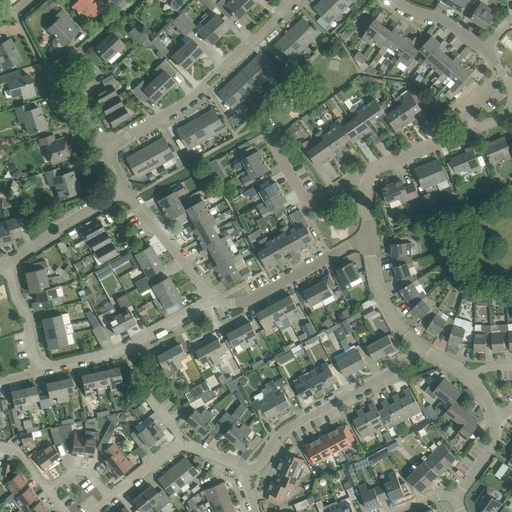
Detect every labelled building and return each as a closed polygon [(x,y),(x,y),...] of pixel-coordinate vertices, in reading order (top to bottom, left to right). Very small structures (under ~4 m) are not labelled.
[(54,0),(49,0),(44,5),(47,8),(51,9),(57,3),(54,0)] [(78,0),(71,6),(84,20),(85,19),(83,17),(89,11),(94,17),(105,6),(99,0),(78,0)] [(173,0),(173,1),(172,1),(171,2),(171,3),(170,3),(170,4),(170,5),(170,6),(171,7),(171,8),(172,9),(173,9),(173,10),(174,10),(175,10),(176,10),(177,10),(181,6),(180,6),(184,2),(186,0),(173,0)] [(201,0),(211,10),(216,6),(215,5),(210,0),(201,0)] [(219,0),(215,5),(216,6),(225,16),(229,12),(237,19),(246,11),(234,0),(230,0),(229,2),(224,6),(219,0)] [(235,0),(246,11),(254,3),(251,0),(235,0)] [(340,14),(326,0),(323,0),(315,8),(327,21),(335,13),(338,16),(340,14)] [(326,0),(340,14),(342,12),(340,9),(349,0),(326,0)] [(441,0),(440,2),(446,5),(447,4),(462,12),(468,0),(441,0)] [(471,19),(486,29),(494,16),(485,11),(488,7),(482,3),(471,19)] [(60,17),(48,29),(56,38),(53,41),(53,45),(56,48),(60,48),(62,45),(63,46),(76,34),(69,26),(74,22),(62,9),(57,14),(60,17)] [(377,17),(362,39),(371,45),(374,41),(383,27),(379,24),(385,16),(379,11),(376,15),(377,17)] [(177,17),(190,31),(195,26),(182,12),(177,17)] [(207,15),(203,19),(220,36),(229,27),(217,14),(211,20),(207,15)] [(172,22),(185,35),(190,31),(177,17),(172,22)] [(294,28),(308,44),(311,42),(308,39),(318,29),(314,25),(312,27),(304,18),(294,28)] [(220,36),(203,19),(199,23),(203,27),(198,32),(210,45),(220,36)] [(383,27),(374,41),(380,46),(382,47),(395,29),(397,30),(400,26),(394,22),(388,30),(383,27)] [(128,33),(139,45),(147,38),(136,26),(128,33)] [(294,28),(284,37),(298,53),(301,51),(298,48),(304,43),(306,46),(308,44),(294,28)] [(380,46),(378,50),(384,54),(390,46),(394,49),(404,35),(397,30),(395,29),(382,47),(380,46)] [(95,48),(107,61),(124,45),(112,32),(95,48)] [(399,52),(393,60),(399,65),(402,62),(400,60),(413,41),(411,40),(404,35),(394,49),(399,52)] [(413,41),(400,60),(402,62),(408,66),(418,52),(414,49),(420,40),(414,36),(411,40),(413,41)] [(425,52),(418,61),(424,66),(427,62),(426,61),(441,44),(439,42),(432,36),(421,49),(425,52)] [(0,60),(4,69),(21,61),(15,48),(14,48),(12,45),(13,44),(10,39),(3,43),(0,37),(0,60)] [(169,51),(156,37),(151,42),(164,56),(169,51)] [(298,53),(284,37),(273,47),(286,61),(294,53),(296,55),(298,53)] [(441,44),(426,61),(427,62),(434,68),(445,55),(441,51),(448,43),(442,38),(439,42),(441,44)] [(203,52),(191,39),(185,44),(181,40),(177,43),(193,61),(203,52)] [(193,61),(177,43),(172,47),(177,52),(172,57),(184,70),(193,61)] [(445,55),(434,68),(439,73),(441,74),(457,57),(458,59),(461,56),(456,50),(449,58),(445,55)] [(354,58),(359,62),(364,55),(358,51),(354,58)] [(249,65),(264,80),(266,78),(264,76),(274,66),(270,61),(268,64),(259,55),(249,65)] [(359,62),(363,64),(367,57),(364,55),(359,62)] [(439,73),(436,76),(442,81),(449,74),(453,77),(464,64),(458,59),(457,57),(441,74),(439,73)] [(159,75),(153,80),(165,92),(175,83),(169,76),(174,71),(164,60),(154,69),(159,75)] [(457,81),(450,88),(456,94),(460,90),(458,88),(473,72),(464,64),(453,77),(457,81)] [(239,74),(254,90),(256,88),(254,85),(260,80),(262,82),(264,80),(249,65),(239,74)] [(0,76),(0,79),(2,87),(9,85),(13,97),(23,94),(24,99),(35,96),(29,75),(15,79),(13,72),(0,76)] [(239,74),(229,84),(244,99),(246,97),(244,95),(250,89),(252,92),(254,90),(239,74)] [(102,81),(105,86),(115,81),(112,76),(102,81)] [(375,81),(376,80),(376,81),(381,89),(384,87),(380,82),(383,83),(383,79),(374,78),(375,81)] [(165,92),(153,80),(147,86),(142,81),(133,90),(143,100),(148,95),(155,102),(165,92)] [(244,99),(229,84),(219,93),(231,107),(240,99),(242,102),(244,99)] [(343,90),(346,95),(355,88),(351,84),(343,90)] [(96,93),(102,104),(116,96),(109,85),(96,93)] [(348,99),(343,90),(338,94),(344,102),(348,99)] [(127,95),(124,92),(121,94),(125,101),(129,99),(127,95)] [(404,99),(402,100),(415,119),(413,120),(416,124),(422,120),(416,111),(421,108),(411,94),(404,99)] [(398,104),(393,106),(406,125),(413,120),(415,119),(402,100),(404,99),(401,95),(399,97),(395,100),(398,104)] [(102,104),(108,115),(122,107),(116,96),(102,104)] [(337,107),(331,99),(326,102),(332,110),(337,107)] [(376,99),(367,105),(377,119),(381,116),(393,133),(397,131),(398,131),(380,105),(376,99)] [(380,105),(398,131),(406,125),(393,106),(390,101),(388,99),(384,102),(380,105)] [(15,108),(19,120),(25,118),(30,133),(46,128),(39,107),(31,110),(28,103),(15,108)] [(316,108),(321,114),(327,110),(323,103),(316,108)] [(360,110),(358,111),(371,130),(369,131),(372,135),(378,131),(372,122),(377,119),(367,105),(360,110)] [(353,114),(349,117),(353,123),(362,136),(369,131),(371,130),(358,111),(360,110),(357,106),(355,108),(351,111),(353,114)] [(108,115),(115,127),(129,119),(122,107),(108,115)] [(202,116),(213,135),(216,134),(214,130),(226,124),(223,118),(220,120),(215,109),(202,116)] [(202,116),(191,123),(201,142),(204,140),(202,137),(209,133),(211,137),(213,135),(202,116)] [(342,117),(336,121),(339,125),(341,124),(354,142),(356,141),(362,136),(353,123),(349,125),(342,117)] [(201,142),(191,123),(178,130),(187,146),(197,140),(198,143),(201,142)] [(339,125),(332,130),(342,143),(346,140),(352,149),(358,145),(356,141),(354,142),(341,124),(339,125)] [(323,130),(316,135),(322,144),(318,147),(328,160),(334,155),(336,154),(324,135),(325,134),(323,130)] [(325,134),(324,135),(336,154),(334,155),(337,159),(344,155),(338,146),(342,143),(332,130),(325,134)] [(38,139),(40,146),(46,144),(52,164),(70,158),(63,138),(55,140),(53,135),(38,139)] [(152,144),(163,163),(166,162),(164,159),(176,152),(173,146),(170,148),(164,138),(152,144)] [(505,138),(485,146),(491,162),(511,153),(511,155),(511,143),(508,145),(505,138)] [(309,153),(319,166),(328,160),(318,147),(314,150),(308,141),(301,145),(307,154),(309,153)] [(152,144),(140,151),(151,170),(153,169),(152,165),(158,162),(160,165),(163,163),(152,144)] [(247,164),(249,169),(264,160),(259,151),(256,152),(253,146),(240,152),(244,159),(240,162),(238,159),(233,162),(238,169),(247,164)] [(481,167),(476,156),(472,146),(466,149),(467,153),(452,159),(457,174),(468,169),(469,172),(481,167)] [(151,170),(140,151),(128,158),(136,174),(146,168),(148,171),(151,170)] [(249,169),(252,173),(242,178),(247,186),(251,183),(250,181),(269,170),(264,160),(249,169)] [(446,178),(443,169),(439,160),(431,163),(432,166),(418,172),(424,188),(446,178)] [(45,172),(50,187),(55,185),(60,198),(81,191),(78,183),(77,183),(73,172),(61,175),(59,168),(45,172)] [(405,202),(419,196),(414,184),(405,188),(402,180),(396,182),(396,183),(393,184),(393,183),(382,188),(388,202),(403,196),(405,202)] [(265,195),(267,200),(282,192),(276,182),(257,193),(256,191),(251,194),(255,201),(265,195)] [(160,201),(165,210),(180,202),(177,197),(186,192),(182,185),(178,188),(179,190),(160,201)] [(267,200),(258,205),(260,210),(264,217),(269,214),(268,212),(278,206),(287,201),(282,192),(267,200)] [(421,196),(427,210),(435,207),(429,193),(421,196)] [(165,210),(170,220),(178,216),(178,215),(196,205),(196,204),(193,200),(182,206),(180,202),(165,210)] [(192,213),(195,218),(209,210),(204,200),(196,204),(196,205),(178,215),(178,216),(180,220),(192,213)] [(191,235),(196,232),(194,229),(214,218),(213,216),(209,210),(195,218),(197,223),(188,228),(191,235)] [(298,233),(306,247),(315,242),(302,219),(305,218),(300,210),(290,215),(294,222),(297,221),(302,230),(298,233)] [(194,229),(196,232),(200,239),(215,231),(212,226),(221,221),(217,214),(213,216),(214,218),(194,229)] [(6,225),(11,238),(23,235),(17,218),(5,221),(6,225)] [(82,231),(79,232),(85,243),(90,240),(104,232),(98,222),(100,221),(99,220),(98,221),(82,230),(82,231)] [(6,225),(0,226),(0,245),(0,246),(12,242),(11,238),(6,225)] [(285,233),(296,252),(299,251),(306,247),(298,233),(293,235),(288,225),(281,229),(283,234),(285,233)] [(204,246),(205,248),(225,237),(226,239),(230,237),(226,230),(217,235),(215,231),(200,239),(204,246)] [(90,240),(96,251),(110,243),(104,233),(104,232),(90,240)] [(299,251),(296,252),(285,233),(283,234),(276,238),(284,252),(289,250),(294,260),(301,256),(299,251)] [(440,234),(432,236),(436,252),(444,250),(440,234)] [(213,250),(215,255),(230,246),(226,239),(225,237),(205,248),(204,246),(199,249),(203,256),(213,250)] [(267,243),(269,242),(267,237),(260,241),(265,251),(260,253),(268,268),(276,264),(278,263),(267,243)] [(284,252),(276,238),(269,242),(267,243),(278,263),(276,264),(278,269),(285,265),(280,255),(284,252)] [(66,239),(58,242),(64,259),(73,256),(66,239)] [(397,257),(397,266),(413,261),(412,242),(388,244),(389,252),(392,252),(393,257),(397,257)] [(96,251),(92,253),(98,264),(100,263),(101,264),(116,255),(118,254),(118,253),(116,254),(110,243),(96,251)] [(135,254),(141,265),(157,257),(151,246),(135,254)] [(212,272),(217,269),(215,266),(235,255),(234,253),(230,246),(215,255),(218,259),(208,265),(212,272)] [(120,257),(123,262),(134,256),(131,251),(120,257)] [(215,266),(217,269),(221,276),(235,268),(233,263),(242,258),(238,251),(234,253),(235,255),(215,266)] [(443,252),(438,254),(442,261),(446,258),(443,252)] [(141,265),(147,276),(163,268),(157,257),(141,265)] [(25,272),(27,283),(47,278),(45,269),(47,268),(46,261),(34,263),(35,270),(25,272)] [(402,278),(404,287),(417,279),(415,273),(411,275),(409,268),(415,266),(413,261),(397,266),(391,268),(393,276),(396,275),(398,280),(402,278)] [(340,274),(335,276),(343,292),(352,287),(351,287),(348,283),(360,277),(356,269),(359,268),(356,263),(354,265),(353,262),(338,270),(340,274)] [(447,275),(452,272),(451,270),(449,266),(448,265),(443,268),(447,275)] [(58,266),(54,271),(60,275),(64,270),(58,266)] [(221,276),(226,286),(245,275),(246,277),(251,274),(247,267),(238,272),(235,268),(221,276)] [(105,277),(100,269),(95,272),(99,280),(105,277)] [(64,270),(60,275),(66,279),(70,274),(64,270)] [(459,277),(454,273),(450,278),(455,282),(459,277)] [(325,280),(315,286),(322,300),(332,295),(330,290),(336,287),(329,275),(323,278),(325,280)] [(135,282),(138,288),(148,282),(145,276),(135,282)] [(153,286),(159,297),(174,288),(168,277),(153,286)] [(27,283),(30,293),(35,291),(49,288),(47,278),(27,283)] [(404,287),(398,291),(402,298),(405,297),(407,301),(408,300),(413,308),(426,295),(426,294),(427,294),(420,283),(417,279),(404,287)] [(151,288),(148,282),(138,288),(141,294),(151,288)] [(322,300),(315,286),(305,291),(303,288),(297,292),(304,304),(310,301),(312,305),(322,300)] [(49,288),(35,291),(38,302),(42,301),(43,308),(62,304),(60,296),(57,297),(55,287),(49,288)] [(94,297),(89,287),(84,289),(86,293),(85,293),(88,299),(89,300),(94,297)] [(161,301),(165,308),(161,310),(164,317),(179,308),(176,302),(181,299),(178,294),(180,293),(176,287),(174,288),(159,297),(153,300),(155,304),(161,301)] [(120,307),(115,309),(125,329),(136,323),(127,307),(132,304),(126,293),(116,299),(120,307)] [(279,301),(286,314),(289,320),(294,317),(291,311),(298,308),(291,295),(279,301)] [(424,316),(431,323),(439,309),(435,305),(432,309),(426,303),(430,299),(426,295),(413,308),(410,312),(415,317),(418,315),(421,319),(424,316)] [(371,306),(373,305),(376,303),(373,298),(368,301),(371,306)] [(279,301),(268,307),(275,320),(278,326),(283,323),(280,317),(286,314),(279,301)] [(362,311),(366,319),(377,314),(373,305),(371,306),(362,311)] [(113,307),(97,316),(104,327),(109,324),(115,334),(125,329),(115,309),(113,307)] [(275,320),(268,307),(257,313),(267,332),(272,329),(269,323),(275,320)] [(442,330),(451,335),(455,320),(443,313),(444,312),(439,309),(431,323),(427,329),(434,334),(435,331),(440,333),(442,330)] [(94,316),(91,310),(86,313),(89,319),(94,316)] [(361,311),(347,319),(349,323),(363,315),(361,311)] [(42,319),(44,329),(63,324),(70,323),(68,313),(61,315),(61,314),(42,319)] [(451,335),(448,343),(456,345),(457,342),(462,343),(463,339),(473,342),(473,326),(473,321),(456,316),(455,320),(451,335)] [(91,322),(94,328),(99,325),(96,319),(91,322)] [(333,327),(335,331),(342,327),(346,336),(354,331),(349,323),(347,319),(333,327)] [(251,322),(239,328),(249,346),(254,344),(251,338),(257,334),(251,322)] [(299,336),(301,340),(316,332),(310,322),(302,326),(306,333),(299,336)] [(44,329),(46,339),(66,334),(71,333),(73,333),(71,323),(70,323),(63,324),(44,329)] [(493,345),(493,351),(505,350),(504,341),(510,341),(509,331),(508,323),(500,324),(500,325),(491,326),(492,332),(493,345)] [(92,329),(99,343),(107,339),(99,325),(94,328),(92,329)] [(493,345),(492,332),(491,326),(491,325),(475,325),(475,351),(486,351),(486,345),(493,345)] [(230,338),(226,340),(230,349),(234,346),(240,343),(243,349),(249,346),(239,328),(228,334),(230,338)] [(46,339),(48,349),(68,345),(74,344),(71,333),(66,334),(46,339)] [(307,340),(309,345),(320,339),(318,335),(307,340)] [(389,335),(378,341),(385,355),(396,349),(389,335)] [(219,339),(208,345),(217,363),(221,361),(218,355),(226,351),(219,339)] [(385,355),(378,341),(367,347),(375,361),(385,355)] [(302,343),(296,346),(291,349),(293,354),(304,347),(302,343)] [(181,344),(169,350),(179,369),(180,369),(184,366),(181,360),(188,356),(181,344)] [(217,363),(208,345),(196,351),(203,363),(208,360),(212,366),(217,363)] [(169,350),(158,356),(164,368),(162,369),(166,376),(168,376),(174,373),(175,371),(179,369),(169,350)] [(359,351),(349,357),(356,371),(367,365),(359,351)] [(286,361),(283,355),(278,358),(281,364),(286,361)] [(356,371),(349,357),(338,363),(345,376),(356,371)] [(316,369),(326,387),(337,381),(327,363),(322,366),(316,369)] [(106,370),(109,384),(110,391),(116,389),(115,383),(122,381),(119,367),(106,370)] [(314,377),(308,381),(314,393),(326,387),(316,369),(311,372),(314,377)] [(94,373),(97,386),(98,393),(104,392),(102,385),(109,384),(106,370),(94,373)] [(97,386),(94,373),(81,376),(85,396),(91,395),(90,388),(97,386)] [(296,396),(284,375),(279,378),(290,399),(296,396)] [(314,393),(308,381),(304,375),(299,378),(302,384),(296,387),(303,399),(314,393)] [(58,381),(63,402),(69,401),(67,394),(74,392),(71,378),(58,381)] [(438,395),(443,399),(453,385),(448,381),(447,382),(443,379),(441,383),(435,378),(425,392),(434,399),(438,395)] [(264,384),(266,387),(279,412),(291,405),(285,394),(283,390),(279,392),(273,379),(264,384)] [(43,396),(46,408),(51,407),(49,398),(56,397),(57,403),(63,402),(58,381),(46,384),(48,395),(43,396)] [(443,399),(451,405),(456,400),(461,394),(458,391),(459,390),(453,385),(443,399)] [(36,386),(23,389),(28,410),(34,409),(32,402),(39,401),(41,409),(46,408),(43,396),(39,397),(36,386)] [(189,387),(183,390),(186,395),(191,403),(196,400),(194,396),(189,387)] [(256,399),(251,402),(258,416),(260,419),(260,420),(267,416),(268,418),(279,412),(266,387),(261,390),(268,402),(261,405),(260,406),(256,399)] [(401,399),(411,417),(422,411),(409,387),(404,390),(407,396),(401,399)] [(28,410),(23,389),(11,392),(14,406),(21,405),(22,411),(28,410)] [(213,390),(201,397),(204,403),(217,396),(213,390)] [(390,405),(399,423),(411,417),(401,399),(398,394),(393,396),(396,402),(390,405)] [(379,411),(386,425),(388,429),(399,423),(390,405),(387,400),(382,402),(385,408),(379,411)] [(446,412),(455,419),(466,406),(460,401),(459,403),(456,400),(451,405),(446,412)] [(371,411),(365,414),(374,431),(386,425),(379,411),(374,402),(368,405),(371,411)] [(455,419),(463,426),(469,419),(473,414),(470,412),(471,410),(466,406),(455,419)] [(11,424),(18,422),(15,407),(8,409),(11,424)] [(427,419),(431,417),(429,412),(426,407),(425,408),(422,409),(427,419)] [(232,416),(230,418),(235,422),(238,419),(244,412),(239,408),(232,416)] [(374,431),(365,414),(362,408),(357,411),(360,417),(354,420),(363,437),(374,431)] [(186,420),(196,428),(210,412),(205,409),(201,414),(195,409),(186,420)] [(162,442),(159,438),(165,434),(163,431),(167,427),(155,412),(142,422),(159,444),(162,442)] [(207,437),(216,425),(210,421),(214,416),(210,412),(196,428),(207,437)] [(232,416),(227,412),(217,423),(222,428),(230,418),(232,416)] [(114,416),(109,420),(115,427),(118,421),(114,416)] [(225,435),(235,443),(248,427),(238,419),(235,422),(225,435)] [(463,426),(458,433),(467,440),(477,428),(474,425),(475,424),(469,419),(463,426)] [(139,446),(140,447),(144,443),(148,447),(154,442),(157,446),(159,444),(142,422),(141,421),(134,427),(136,429),(130,434),(139,446)] [(72,430),(70,423),(68,424),(62,425),(58,426),(60,433),(72,430)] [(63,442),(60,433),(58,426),(50,429),(55,445),(63,442)] [(342,426),(333,431),(342,448),(344,451),(350,448),(348,445),(351,443),(350,442),(349,438),(347,435),(345,431),(343,427),(342,426)] [(235,443),(245,451),(249,447),(254,451),(263,439),(258,435),(253,440),(248,436),(252,430),(248,427),(235,443)] [(91,457),(93,457),(93,458),(95,439),(98,439),(99,432),(85,430),(85,435),(82,457),(91,457)] [(102,438),(107,441),(111,434),(106,430),(102,438)] [(333,431),(324,436),(333,452),(342,448),(333,431)] [(21,434),(22,442),(33,440),(32,432),(27,433),(21,434)] [(74,456),(82,457),(85,435),(80,435),(80,433),(75,432),(72,455),(74,455),(74,456)] [(103,464),(109,471),(124,458),(121,454),(124,452),(120,447),(119,448),(114,442),(117,437),(111,434),(107,441),(101,453),(106,459),(102,462),(102,463),(103,462),(104,464),(103,464)] [(324,436),(315,441),(324,457),(333,452),(324,436)] [(434,452),(447,466),(450,463),(451,464),(457,458),(440,440),(437,444),(440,447),(434,452)] [(47,447),(43,450),(54,466),(61,461),(62,460),(63,460),(49,441),(45,444),(47,447)] [(315,441),(306,446),(306,447),(308,450),(310,454),(312,458),(314,462),(324,457),(315,441)] [(397,441),(387,447),(389,451),(399,445),(397,441)] [(146,454),(140,447),(139,446),(134,450),(141,458),(146,454)] [(389,451),(387,447),(378,452),(381,458),(390,453),(389,451)] [(54,466),(43,450),(39,453),(37,450),(32,454),(46,472),(47,470),(48,471),(54,466)] [(346,455),(349,462),(357,458),(354,451),(346,455)] [(444,469),(447,466),(434,452),(428,458),(425,455),(422,458),(425,461),(439,475),(445,470),(444,469)] [(282,459),(277,470),(291,476),(289,481),(298,485),(300,480),(293,477),(298,467),(301,468),(305,460),(290,453),(286,461),(282,459)] [(192,461),(201,465),(203,459),(194,456),(192,461)] [(177,466),(189,481),(198,473),(185,457),(178,463),(179,464),(177,466)] [(109,471),(114,477),(116,478),(115,478),(116,479),(133,464),(130,460),(127,462),(124,458),(109,471)] [(439,475),(425,461),(419,466),(416,463),(410,469),(413,472),(407,478),(420,492),(438,475),(439,476),(439,475)] [(495,474),(501,479),(509,467),(503,462),(495,474)] [(1,475),(9,476),(11,465),(3,463),(2,467),(1,475)] [(359,484),(350,465),(346,467),(354,486),(359,484)] [(167,472),(167,473),(179,488),(189,481),(177,466),(174,467),(167,472)] [(20,472),(6,483),(13,492),(18,488),(19,488),(27,481),(20,472)] [(386,485),(380,487),(385,499),(391,497),(392,500),(405,495),(404,493),(410,491),(405,483),(401,485),(396,472),(389,475),(392,482),(387,484),(385,484),(386,485)] [(179,488),(167,473),(165,475),(165,474),(157,480),(170,496),(179,488)] [(272,481),(268,492),(271,493),(268,500),(281,506),(280,508),(280,510),(289,506),(288,503),(284,499),(289,488),(300,493),(302,487),(298,485),(289,481),(281,478),(279,484),(272,481)] [(337,503),(340,508),(341,511),(354,511),(350,502),(358,498),(350,480),(343,483),(346,490),(347,489),(350,497),(337,503)] [(205,493),(208,501),(226,494),(224,490),(226,490),(223,482),(200,492),(201,495),(205,493)] [(385,499),(380,487),(375,489),(374,488),(368,491),(366,484),(359,487),(369,510),(381,505),(380,501),(385,499)] [(142,493),(152,505),(157,511),(171,500),(163,491),(159,495),(151,485),(142,493)] [(491,496),(495,490),(488,485),(475,502),(484,509),(482,511),(496,511),(502,504),(491,496)] [(5,498),(9,503),(13,500),(20,509),(29,502),(37,496),(29,487),(22,493),(18,488),(13,492),(5,498)] [(152,505),(142,493),(132,501),(140,510),(137,511),(147,511),(146,510),(152,505)] [(210,505),(212,511),(216,511),(231,506),(229,502),(231,501),(227,494),(226,494),(208,501),(204,503),(206,507),(210,505)] [(294,504),(297,511),(311,506),(308,498),(294,504)] [(316,502),(320,511),(325,511),(326,511),(321,500),(316,502)] [(33,507),(29,502),(20,509),(19,510),(16,511),(45,511),(48,510),(40,501),(33,507)]
